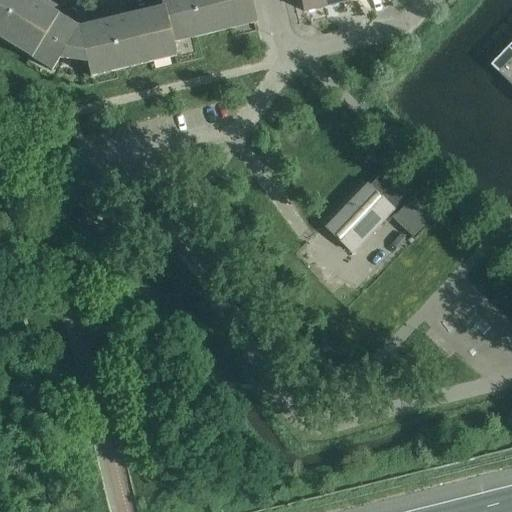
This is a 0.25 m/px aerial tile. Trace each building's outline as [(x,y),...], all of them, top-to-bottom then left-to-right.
[(0,0),(0,39),(30,58),(52,71),(60,59),(73,61),(78,28),(57,15),(61,10),(49,2),(48,2),(44,0),(0,0)] [(160,0),(162,8),(164,8),(173,43),(197,37),(230,29),(254,23),(257,22),(251,0),(160,0)] [(300,0),(304,12),(326,6),(324,0),(300,0)] [(78,28),(73,61),(87,63),(90,77),(116,71),(150,63),(176,56),(173,43),(164,8),(162,8),(126,17),(125,10),(124,10),(113,12),(115,19),(104,22),(103,22),(78,28)] [(511,56),(497,72),(511,85),(511,56)] [(391,218),(414,239),(436,216),(387,168),(369,187),(363,181),(322,224),(352,253),(391,213),(394,215),(391,218)]
